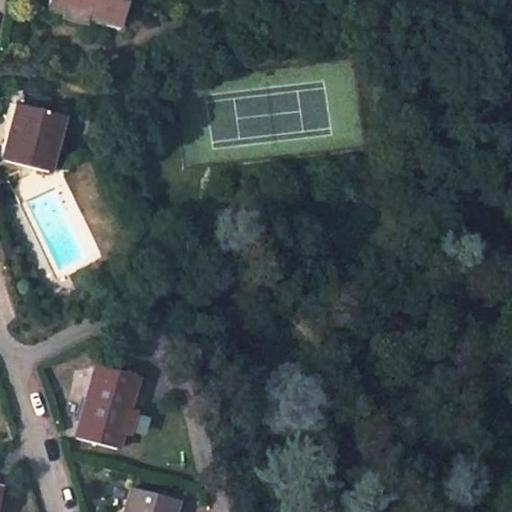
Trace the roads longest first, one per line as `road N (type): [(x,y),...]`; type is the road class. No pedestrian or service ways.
road 1 (residential): [(225,511),(157,333),(127,315),(11,363)]
road 2 (residential): [(57,511),(11,363)]
